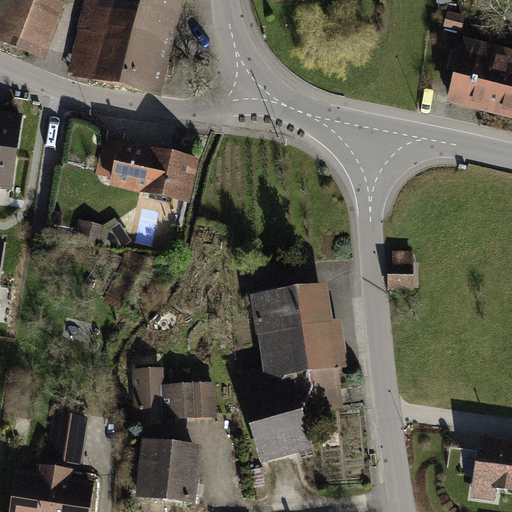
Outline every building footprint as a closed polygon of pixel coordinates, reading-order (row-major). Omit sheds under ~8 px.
[(0,0),(0,46),(42,62),(62,7),(42,0),(0,0)] [(195,0),(83,0),(66,74),(159,96),(181,5),(193,7),(195,0)] [(464,20),(445,16),(442,32),(461,36),(464,20)] [(447,103),(511,118),(511,54),(461,43),(447,103)] [(0,113),(0,188),(11,189),(20,116),(0,113)] [(187,209),(196,162),(150,153),(148,165),(111,158),(104,192),(187,209)] [(104,229),(78,223),(71,253),(97,259),(104,229)] [(158,271),(129,251),(99,295),(129,315),(158,271)] [(392,263),(386,263),(387,291),(413,291),(412,253),(392,254),(392,263)] [(353,389),(328,277),(246,295),(263,377),(241,382),(259,463),(314,451),(303,400),(353,389)] [(161,370),(134,371),(136,422),(216,418),(214,382),(162,384),(161,370)] [(88,418),(53,413),(46,460),(81,465),(88,418)] [(198,446),(139,440),(136,471),(133,498),(192,504),(198,446)] [(511,448),(479,444),(472,498),(499,502),(501,494),(511,495),(511,448)] [(34,474),(13,471),(7,511),(87,511),(91,483),(69,480),(70,471),(35,466),(34,474)]
